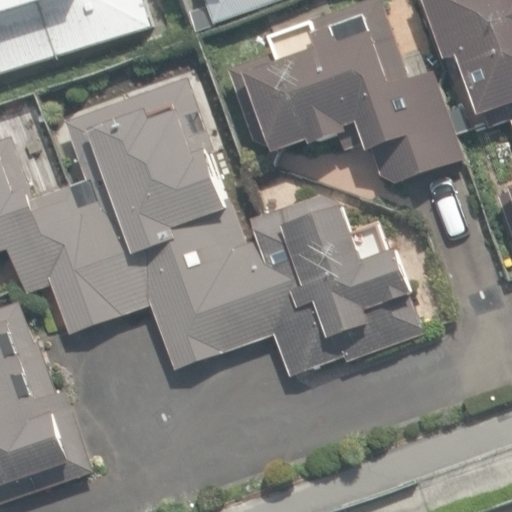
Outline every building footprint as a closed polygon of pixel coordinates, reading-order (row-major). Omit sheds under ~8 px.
[(0,0),(0,74),(157,27),(147,0),(0,0)] [(196,0),(207,29),(290,0),(196,0)] [(386,179),(401,186),(469,162),(437,72),(414,80),(385,0),(380,0),(276,37),(282,54),(233,72),(259,143),(281,155),(315,143),(316,146),(345,137),(350,151),(368,144),(372,153),(376,152),(386,179)] [(511,122),(511,0),(428,0),(450,61),(461,57),(483,118),(488,116),(492,129),(511,122)] [(278,335),(293,377),(349,357),(351,362),(429,335),(414,294),(418,293),(402,249),(393,252),(384,226),(358,235),(347,204),(328,195),(256,220),(263,241),(251,245),(235,200),(228,202),(212,156),(220,153),(194,80),(69,123),(89,180),(37,199),(16,138),(0,143),(0,265),(1,265),(0,261),(0,258),(14,253),(29,295),(55,286),(73,336),(155,307),(177,370),(278,335)] [(0,311),(0,505),(100,473),(74,391),(60,396),(30,302),(0,311)]
